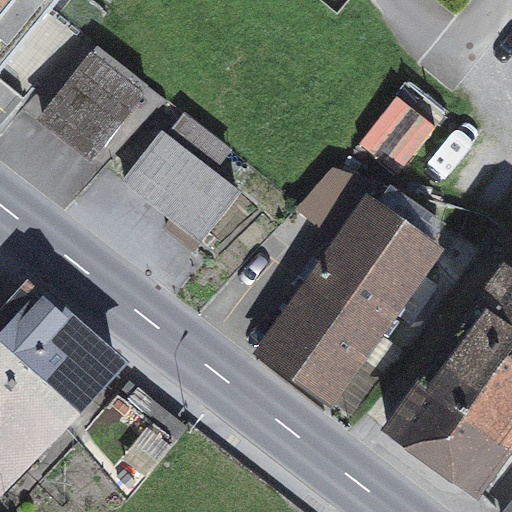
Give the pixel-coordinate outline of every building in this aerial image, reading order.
[(0,0),(0,74),(60,0),(0,0)] [(89,60),(44,119),(94,158),(139,99),(89,60)] [(365,148),(396,171),(430,128),(398,104),(365,148)] [(237,194),(162,135),(125,182),(171,218),(200,241),(237,194)] [(411,213),(377,192),(382,185),(333,170),(298,209),(339,245),(324,266),(313,258),(299,278),(310,286),(379,335),(380,333),(388,339),(399,323),(391,318),(436,256),(401,231),(411,213)] [(171,218),(163,228),(194,253),(202,242),(200,241),(171,218)] [(511,278),(510,277),(391,432),(474,496),(511,446),(511,278)] [(21,385),(62,423),(116,369),(28,285),(13,304),(0,317),(0,367),(19,387),(21,385)] [(261,355),(330,404),(331,403),(363,357),(379,335),(310,286),(261,355)] [(331,403),(351,416),(383,371),(363,357),(331,403)] [(0,483),(62,423),(21,385),(19,387),(0,367),(0,483)]
